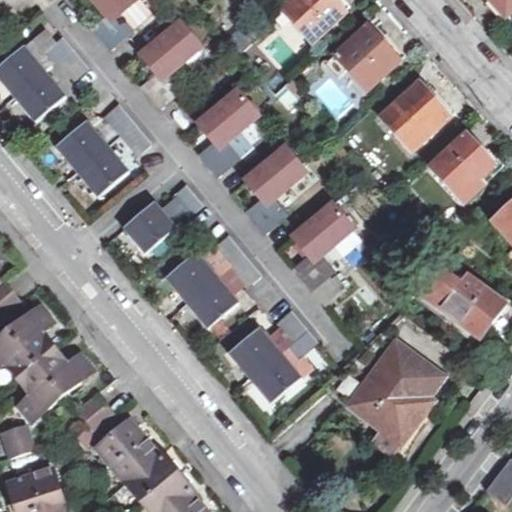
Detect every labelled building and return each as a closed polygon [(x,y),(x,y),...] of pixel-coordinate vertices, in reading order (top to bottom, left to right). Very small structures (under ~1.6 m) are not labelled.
[(106,0),(121,17),(139,2),(137,0),(95,0),(97,2),(99,0),(106,0)] [(332,0),(292,0),(283,9),(314,43),(346,14),(332,0)] [(345,0),(332,0),(346,14),(352,8),(345,0)] [(511,0),(489,0),(504,17),(511,10),(511,0)] [(134,33),(120,17),(98,35),(112,52),(134,33)] [(183,24),(143,57),(158,76),(178,59),(183,65),(204,49),(183,24)] [(369,31),(337,58),(367,93),(399,65),(379,42),(369,31)] [(388,35),(379,42),(399,65),(407,57),(388,35)] [(80,81),(92,71),(64,39),(45,56),(55,68),(63,61),(80,81)] [(26,48),(0,70),(0,79),(37,124),(68,98),(26,48)] [(147,95),(161,111),(185,90),(171,74),(147,95)] [(421,88),(385,119),(412,150),(448,119),(432,100),(421,88)] [(240,93),(199,126),(214,144),(235,128),(240,134),(260,118),(240,93)] [(439,94),(432,100),(448,119),(455,113),(439,94)] [(108,116),(143,156),(154,146),(120,106),(108,116)] [(89,124),(58,150),(100,200),(131,175),(89,124)] [(468,139),(435,169),(464,202),(483,185),(479,181),(494,168),(481,154),(468,139)] [(204,162),(218,179),(242,161),(228,143),(204,162)] [(479,181),(483,185),(487,189),(509,170),(489,148),(481,154),(494,168),(479,181)] [(287,149),(246,182),(262,201),(282,185),(287,191),(307,174),(287,149)] [(176,197),(177,199),(188,211),(193,218),(205,208),(187,187),(176,197)] [(126,231),(147,256),(176,231),(172,225),(188,211),(177,199),(161,213),(155,206),(126,231)] [(252,219),(266,236),(289,218),(275,200),(252,219)] [(126,231),(155,206),(151,201),(122,227),(126,231)] [(335,207),(293,239),(309,258),(330,242),(334,248),(355,232),(335,207)] [(511,207),(495,223),(511,242),(511,207)] [(218,247),(251,288),(263,278),(230,238),(218,247)] [(199,256),(167,281),(209,331),(240,306),(199,256)] [(299,276),(325,308),(340,296),(328,281),(337,274),(323,257),(299,276)] [(422,296),(483,341),(508,307),(469,279),(463,287),(440,271),(422,296)] [(0,288),(0,317),(3,321),(23,304),(6,283),(0,288)] [(22,408),(34,423),(95,372),(82,357),(69,367),(42,334),(54,324),(43,310),(0,345),(0,369),(7,364),(35,398),(22,408)] [(299,362),(319,345),(293,313),(281,323),(297,343),(289,350),(299,362)] [(466,362),(403,315),(323,389),(383,430),(373,442),(403,464),(444,408),(436,403),(466,362)] [(261,331),(230,356),(272,406),(302,382),(261,331)] [(79,413),(96,433),(117,416),(100,396),(79,413)] [(132,423),(98,450),(150,511),(206,511),(199,503),(202,501),(158,448),(155,451),(132,423)] [(3,435),(11,460),(37,451),(29,426),(3,435)] [(485,493),(505,509),(511,499),(511,459),(485,493)] [(67,511),(53,471),(10,485),(18,511),(67,511)]
